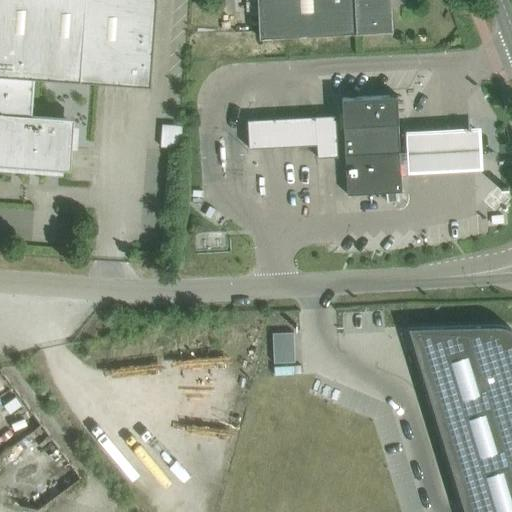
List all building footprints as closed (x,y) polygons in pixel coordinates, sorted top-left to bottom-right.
[(0,0),(0,164),(70,169),(74,118),(31,115),(34,76),(150,85),(156,0),(0,0)] [(257,0),(259,39),(373,33),(392,32),(391,10),(388,8),(387,0),(257,0)] [(396,95),(342,98),(343,126),(345,154),(347,195),(401,192),(399,151),(398,123),(396,95)] [(335,115),(315,116),(316,145),(317,157),(321,157),(338,156),(335,115)] [(256,119),(257,148),(286,146),(316,145),(315,116),(285,118),(256,119)] [(255,119),(247,120),(249,148),(256,148),(257,148),(256,119),(255,119)] [(162,125),(160,147),(181,148),(183,126),(162,125)] [(480,167),(478,128),(406,132),(408,170),(480,167)] [(494,324),(408,328),(464,511),(511,511),(511,330),(508,328),(503,326),(499,325),(494,324)] [(293,332),(273,333),(275,362),(295,361),(293,332)] [(0,442),(36,413),(15,388),(0,400),(0,442)]
